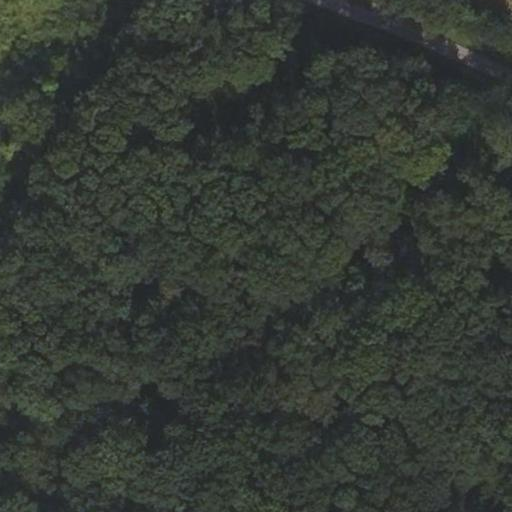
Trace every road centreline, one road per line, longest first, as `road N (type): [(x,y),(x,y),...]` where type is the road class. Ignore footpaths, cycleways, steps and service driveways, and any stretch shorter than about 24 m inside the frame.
road 1 (unclassified): [(145,0),(0,227)]
road 2 (unclassified): [(315,0),(511,79)]
